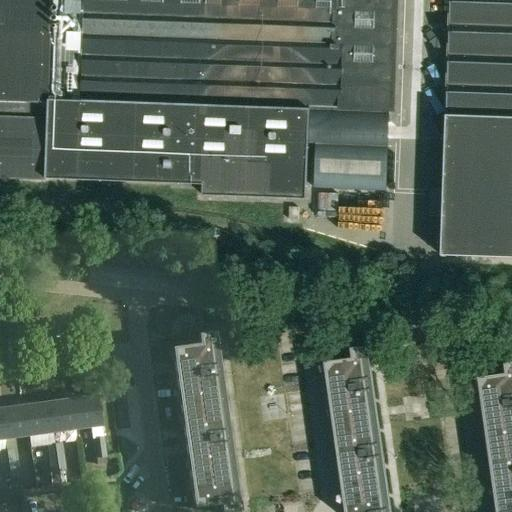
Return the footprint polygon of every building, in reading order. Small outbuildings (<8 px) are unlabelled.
[(391,112),(395,0),(0,0),(0,177),(202,185),(202,195),(305,199),(307,147),(317,147),(315,189),(386,191),(388,112),(391,112)] [(511,0),(451,0),(447,115),(445,115),(440,255),(511,257),(511,0)] [(362,208),(363,223),(389,222),(389,207),(362,208)] [(91,246),(89,267),(99,268),(102,247),(91,246)] [(110,269),(112,248),(102,247),(99,268),(110,269)] [(121,270),(123,249),(112,248),(110,269),(121,270)] [(131,271),(134,250),(123,249),(121,270),(131,271)] [(142,273),(144,251),(134,250),(131,271),(142,273)] [(153,274),(155,253),(144,251),(142,273),(153,274)] [(164,275),(166,254),(155,253),(153,274),(164,275)] [(174,276),(177,255),(166,254),(164,275),(174,276)] [(185,277),(187,256),(177,255),(174,276),(185,277)] [(196,278),(198,257),(187,256),(185,277),(196,278)] [(171,348),(194,507),(220,503),(221,511),(233,511),(240,511),(239,500),(233,501),(210,344),(216,343),(214,332),(197,334),(198,344),(171,348)] [(351,358),(324,362),(326,379),(345,511),(385,511),(364,358),(369,358),(368,347),(354,349),(350,349),(351,358)] [(511,511),(511,362),(503,364),(505,375),(477,378),(496,511),(511,511)] [(92,440),(94,440),(94,439),(103,437),(97,396),(84,398),(84,394),(73,396),(77,429),(90,427),(92,440)] [(60,397),(61,401),(49,403),(53,432),(77,429),(73,396),(60,397)] [(36,405),(35,401),(24,403),(29,436),(53,432),(49,403),(36,405)] [(12,404),(13,408),(1,409),(5,439),(29,436),(24,403),(12,404)] [(103,437),(94,439),(94,440),(96,459),(106,458),(103,437)] [(61,443),(48,445),(50,459),(63,457),(61,443)] [(13,450),(0,452),(2,466),(15,464),(13,450)] [(65,471),(63,457),(50,459),(52,473),(65,471)] [(17,478),(15,464),(2,466),(4,480),(10,479),(17,478)] [(20,491),(18,478),(17,478),(10,479),(12,492),(20,491)]
